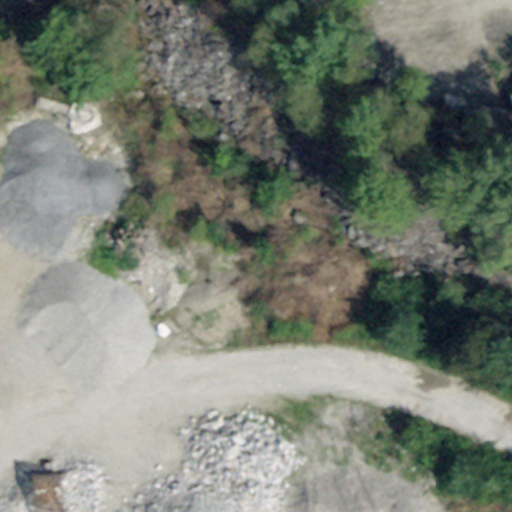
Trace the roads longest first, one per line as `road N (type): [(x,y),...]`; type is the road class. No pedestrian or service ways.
road 1 (track): [(511,426),(340,366),(126,412),(0,456)]
road 2 (track): [(126,412),(214,511)]
